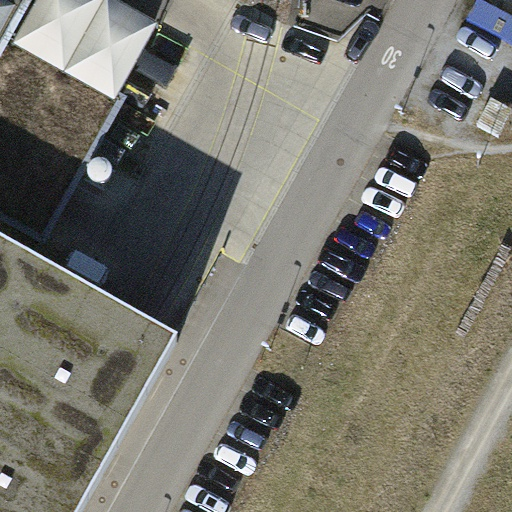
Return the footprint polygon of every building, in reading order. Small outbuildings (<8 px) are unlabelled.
[(11,35),(30,0),(0,0),(0,216),(49,244),(129,101),(11,35)] [(511,0),(481,0),(511,16),(511,0)] [(506,16),(480,1),(468,21),(494,36),(506,16)] [(511,18),(508,17),(497,37),(511,46),(511,18)] [(486,103),(435,73),(423,93),(474,123),(486,103)] [(0,249),(0,511),(78,511),(172,345),(143,329),(0,249)]
